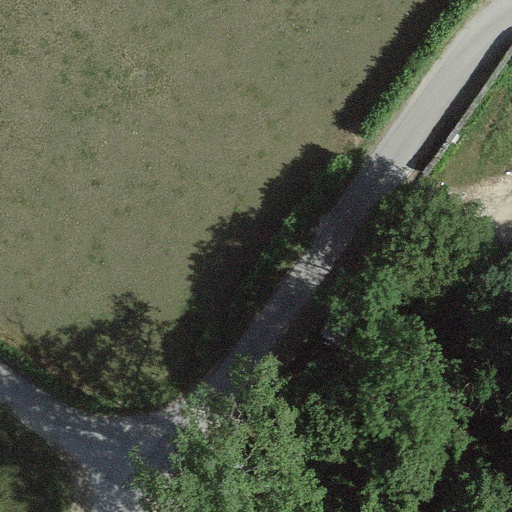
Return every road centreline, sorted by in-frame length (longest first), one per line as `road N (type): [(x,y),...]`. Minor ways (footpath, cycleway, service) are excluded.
road 1 (unclassified): [(130,511),(511,48)]
road 2 (track): [(0,385),(141,501)]
